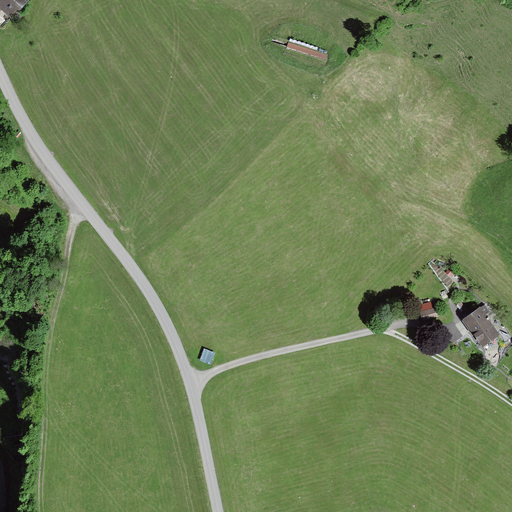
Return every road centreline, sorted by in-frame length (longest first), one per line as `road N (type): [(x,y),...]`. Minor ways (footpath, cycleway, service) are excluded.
road 1 (tertiary): [(219,511),(192,377),(162,311),(36,141),(0,74)]
road 2 (track): [(82,206),(52,331),(43,511)]
road 3 (track): [(406,323),(192,377)]
road 4 (track): [(511,404),(382,330)]
road 5 (primary): [(0,410),(73,511)]
